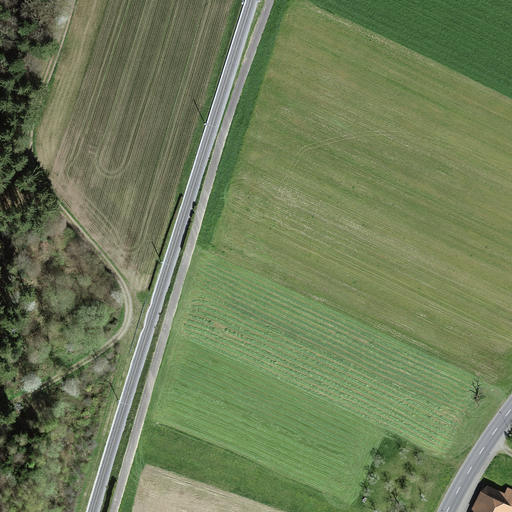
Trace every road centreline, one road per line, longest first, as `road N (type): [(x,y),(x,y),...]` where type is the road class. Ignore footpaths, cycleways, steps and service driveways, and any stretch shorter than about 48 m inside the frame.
road 1 (track): [(269,0),(222,131),(113,511)]
road 2 (track): [(0,410),(124,335),(135,302),(25,158),(71,0)]
